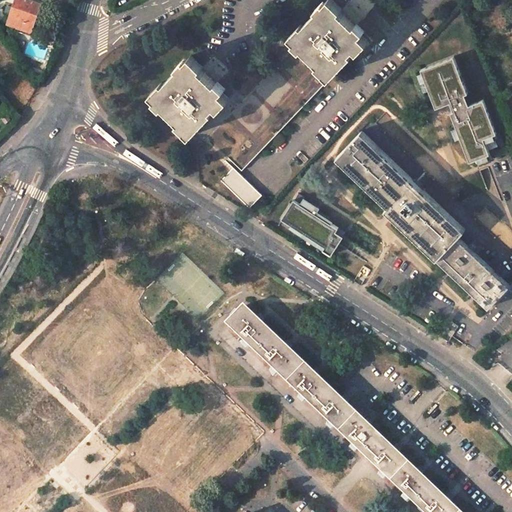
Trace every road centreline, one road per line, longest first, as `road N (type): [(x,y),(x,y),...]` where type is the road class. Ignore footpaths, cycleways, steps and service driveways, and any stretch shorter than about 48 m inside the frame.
road 1 (tertiary): [(511,418),(473,380),(187,197)]
road 2 (residential): [(208,511),(271,448),(338,511)]
road 3 (unknown): [(147,329),(271,448)]
road 4 (tertiary): [(187,197),(64,106)]
road 5 (tertiary): [(49,144),(187,197)]
road 6 (primary): [(0,268),(37,194),(49,144)]
